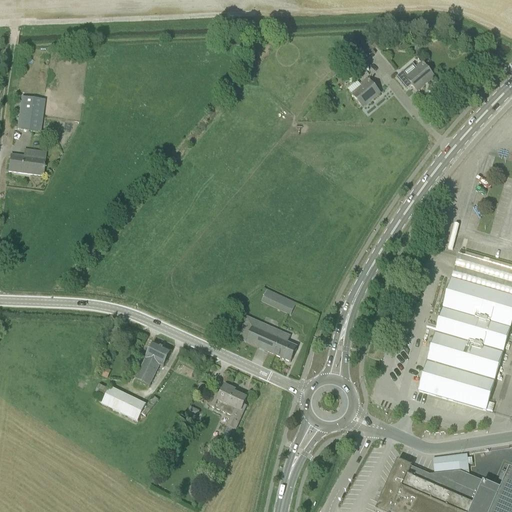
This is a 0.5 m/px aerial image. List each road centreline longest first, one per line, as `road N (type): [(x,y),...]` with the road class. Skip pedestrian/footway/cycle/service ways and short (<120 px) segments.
road 1 (tertiary): [(306,395),(119,311),(0,302)]
road 2 (secondary): [(368,270),(420,190),(511,86)]
road 3 (track): [(0,23),(217,14)]
road 4 (unclassified): [(351,416),(433,449),(511,439)]
